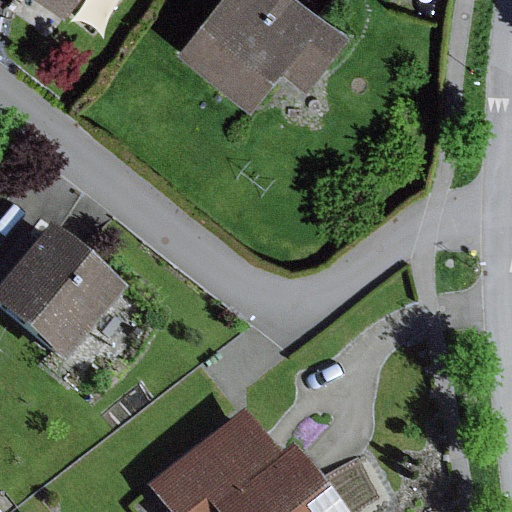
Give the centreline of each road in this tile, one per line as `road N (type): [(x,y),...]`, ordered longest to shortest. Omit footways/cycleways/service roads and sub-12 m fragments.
road 1 (residential): [(0,95),(274,303),(304,305),(407,235),(505,226)]
road 2 (residential): [(505,226),(511,77)]
